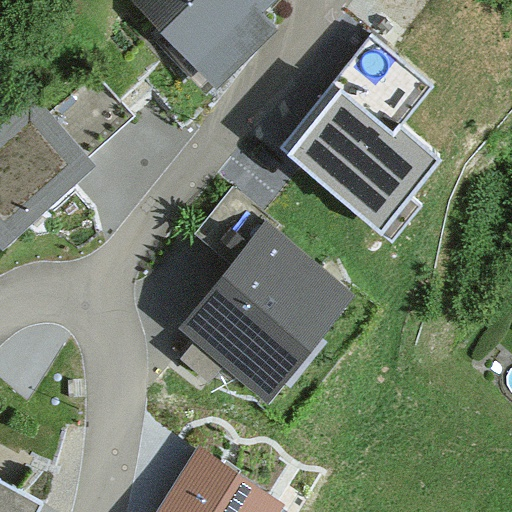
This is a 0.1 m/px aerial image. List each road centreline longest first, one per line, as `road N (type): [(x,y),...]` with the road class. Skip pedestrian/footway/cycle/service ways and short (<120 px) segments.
road 1 (residential): [(320,0),(84,295)]
road 2 (residential): [(84,295),(112,331),(117,366),(100,511)]
